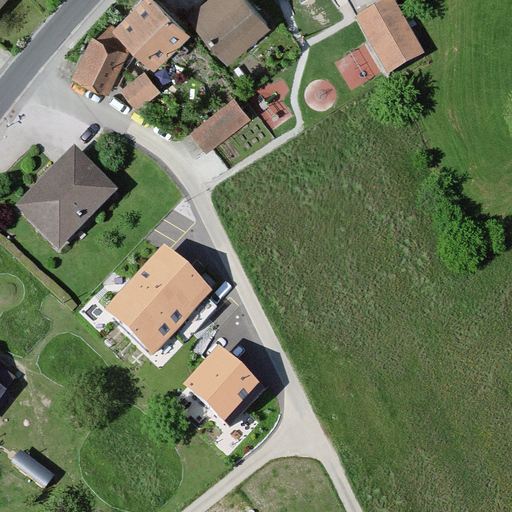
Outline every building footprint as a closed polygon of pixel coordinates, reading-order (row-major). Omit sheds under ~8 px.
[(176,0),(143,0),(121,23),(161,61),(199,22),(176,0)] [(258,0),(202,0),(193,8),(234,57),(277,21),(258,0)] [(397,0),(386,0),(357,15),(388,75),(426,56),(397,0)] [(132,44),(93,28),(75,71),(114,87),(132,44)] [(147,67),(123,84),(139,105),(162,88),(147,67)] [(242,88),(193,125),(212,149),(261,112),(242,88)] [(121,189),(76,145),(16,206),(60,250),(121,189)] [(166,255),(110,312),(152,353),(208,295),(166,255)] [(258,383),(217,345),(183,382),(224,420),(258,383)]
